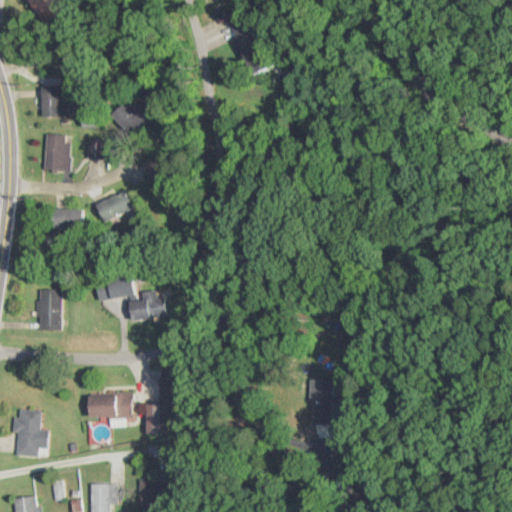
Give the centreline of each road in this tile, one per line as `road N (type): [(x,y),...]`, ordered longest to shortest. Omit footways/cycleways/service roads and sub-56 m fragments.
road 1 (residential): [(153,354),(194,331),(218,293),(223,141),(191,0),(406,61),(444,105),(511,138)]
road 2 (residential): [(0,472),(511,408)]
road 3 (tertiary): [(0,267),(13,159),(0,75)]
road 4 (residential): [(0,340),(153,354)]
road 5 (residential): [(12,183),(66,187),(138,164)]
